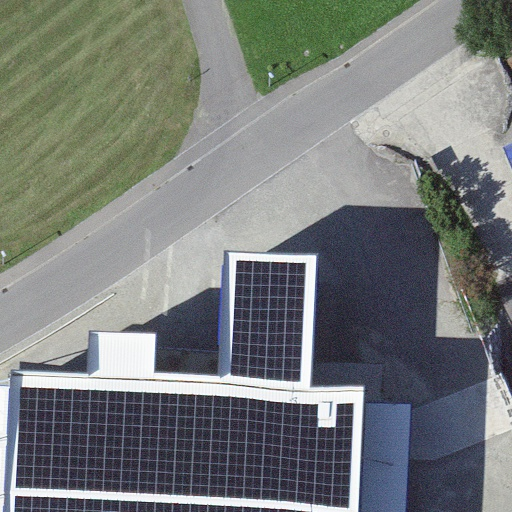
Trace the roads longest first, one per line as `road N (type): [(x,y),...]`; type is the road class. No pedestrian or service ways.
road 1 (residential): [(0,321),(65,286),(257,149)]
road 2 (residential): [(257,149),(480,0)]
road 3 (residential): [(257,149),(200,0)]
